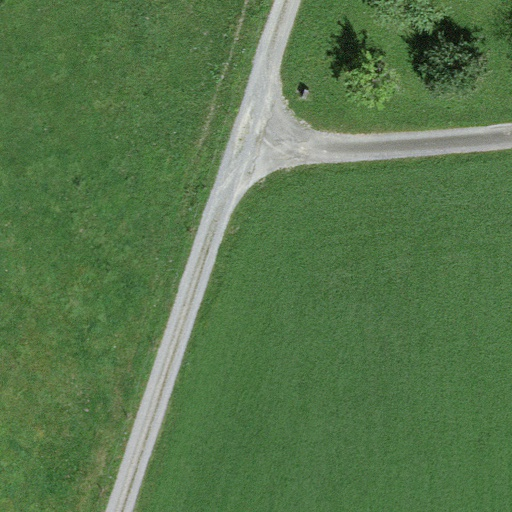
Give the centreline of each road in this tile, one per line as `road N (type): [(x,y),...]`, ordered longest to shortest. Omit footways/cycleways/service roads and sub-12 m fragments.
road 1 (track): [(288,0),(108,511)]
road 2 (residential): [(511,127),(303,144),(246,128)]
